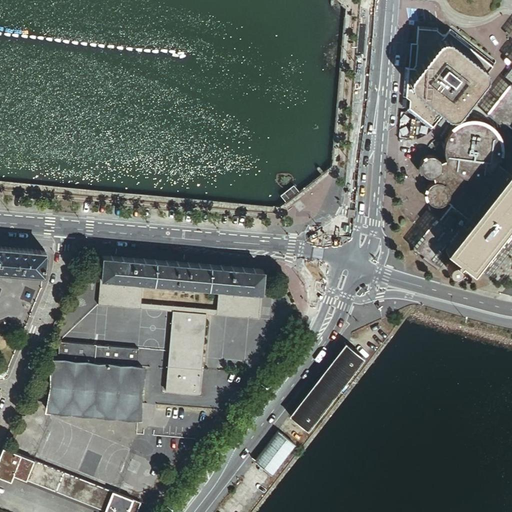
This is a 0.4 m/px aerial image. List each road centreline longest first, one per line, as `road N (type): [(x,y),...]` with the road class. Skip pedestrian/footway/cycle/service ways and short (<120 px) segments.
road 1 (secondary): [(67,229),(284,248),(341,265)]
road 2 (primary): [(312,345),(188,511)]
road 3 (residential): [(13,392),(61,272),(67,229)]
road 4 (primary): [(384,0),(371,162)]
road 5 (primary): [(366,272),(511,311)]
